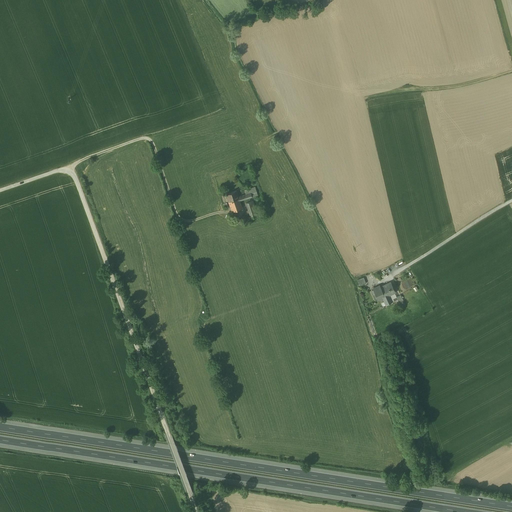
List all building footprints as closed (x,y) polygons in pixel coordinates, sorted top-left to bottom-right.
[(412,63),(407,68),(417,80),(422,74),(412,63)] [(238,189),(227,194),(234,212),(244,208),(242,202),(260,196),(256,185),(246,188),(246,193),(240,196),(238,189)] [(254,201),(248,203),(252,218),(259,215),(254,201)] [(365,276),(358,278),(361,285),(367,283),(365,276)] [(380,281),(374,284),(374,286),(373,286),(379,300),(381,299),(384,305),(395,299),(397,303),(404,299),(402,294),(398,296),(394,288),(395,288),(391,278),(381,283),(380,281)]
